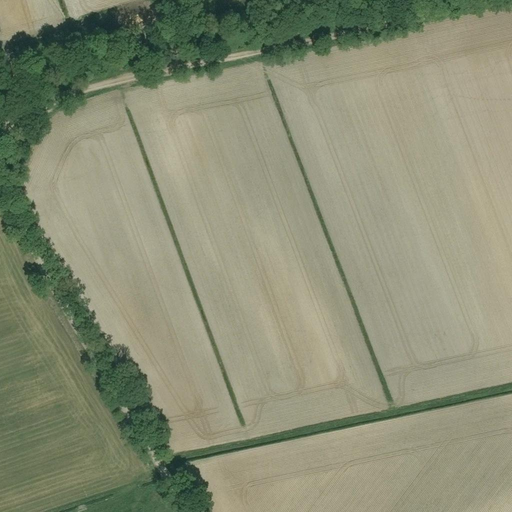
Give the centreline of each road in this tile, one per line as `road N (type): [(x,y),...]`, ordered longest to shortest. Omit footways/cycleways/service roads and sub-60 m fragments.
road 1 (track): [(490,0),(117,81),(68,96),(0,133)]
road 2 (unclassified): [(188,511),(0,184)]
